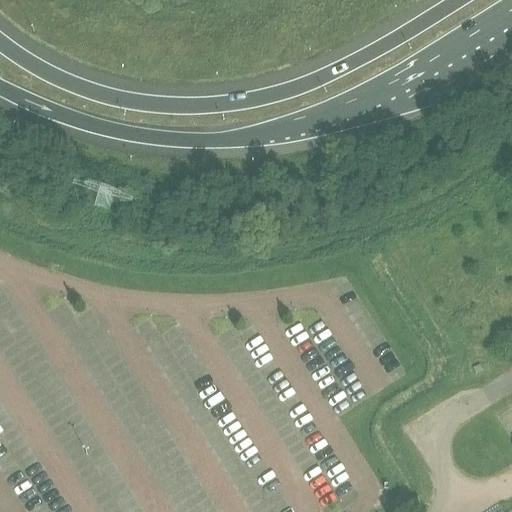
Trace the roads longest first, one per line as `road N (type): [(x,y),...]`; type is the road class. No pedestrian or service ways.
road 1 (motorway): [(0,92),(135,139),(256,135),(338,109),(511,10)]
road 2 (motorway): [(462,0),(356,62),(241,104),(113,100),(59,81),(0,40)]
